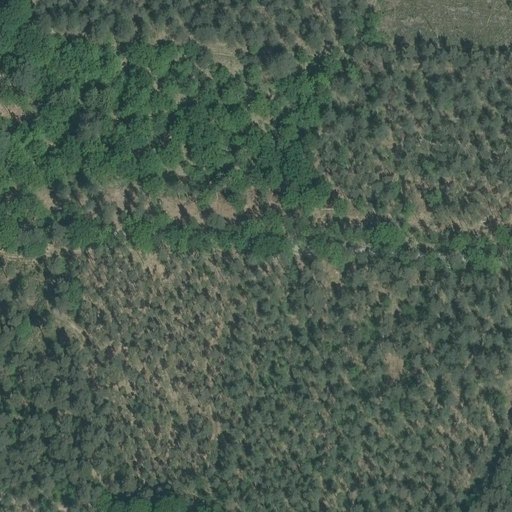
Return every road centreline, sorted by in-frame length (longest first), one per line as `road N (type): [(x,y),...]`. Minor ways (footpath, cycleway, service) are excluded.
road 1 (unknown): [(0,251),(140,252),(261,266),(289,254)]
road 2 (track): [(289,254),(0,228)]
road 3 (track): [(289,254),(365,0)]
road 4 (track): [(511,261),(289,254)]
road 5 (track): [(186,511),(165,503),(0,498)]
